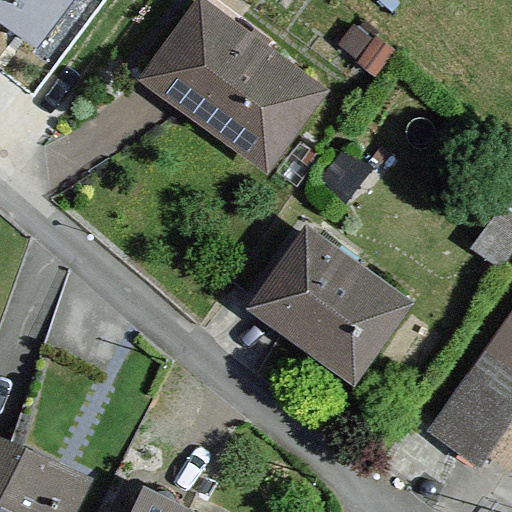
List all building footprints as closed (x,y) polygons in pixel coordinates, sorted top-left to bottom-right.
[(171,73),(292,166),(348,94),(227,0),(171,73)] [(432,303),(316,227),(251,326),(367,401),(432,303)] [(511,326),(438,427),(511,481),(511,326)] [(96,511),(109,487),(0,435),(0,511),(96,511)] [(177,511),(156,501),(150,511),(177,511)]
